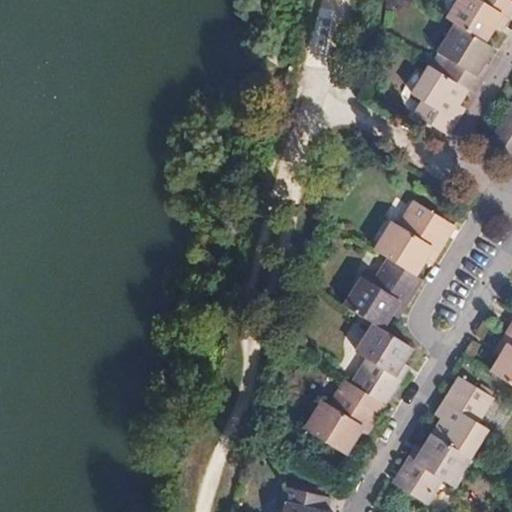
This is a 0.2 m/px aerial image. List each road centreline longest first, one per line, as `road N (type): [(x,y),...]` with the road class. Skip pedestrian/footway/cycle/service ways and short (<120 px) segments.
road 1 (residential): [(449,356),(423,329),(423,314),(496,198)]
road 2 (residential): [(362,511),(449,356)]
